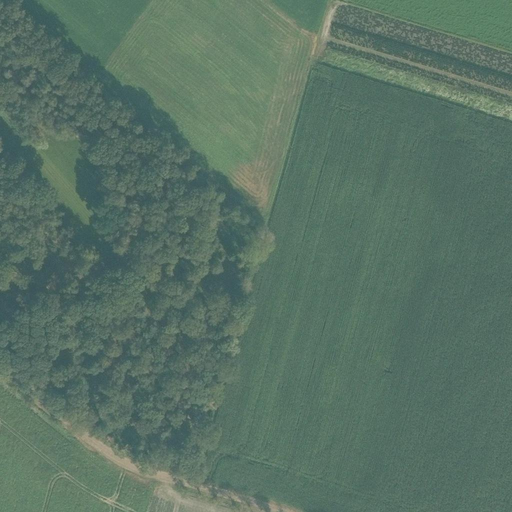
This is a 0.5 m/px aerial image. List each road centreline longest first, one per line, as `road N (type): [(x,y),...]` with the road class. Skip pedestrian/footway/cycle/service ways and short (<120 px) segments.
road 1 (track): [(0,359),(119,462),(264,511)]
road 2 (track): [(78,432),(167,277)]
